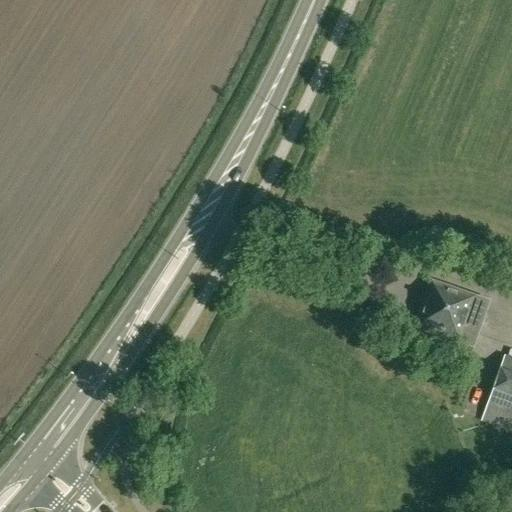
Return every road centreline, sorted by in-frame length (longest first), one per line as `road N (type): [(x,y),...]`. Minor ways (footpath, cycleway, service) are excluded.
road 1 (secondary): [(310,14),(202,199),(25,452)]
road 2 (secondary): [(55,462),(196,250),(263,126),(310,14)]
